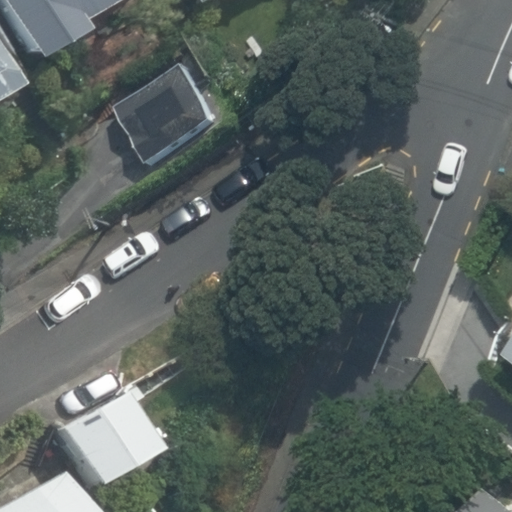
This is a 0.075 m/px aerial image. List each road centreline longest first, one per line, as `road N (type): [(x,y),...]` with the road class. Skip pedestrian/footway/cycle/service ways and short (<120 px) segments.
road 1 (residential): [(487,59),(433,60),(197,250),(0,369)]
road 2 (residential): [(319,511),(455,124),(487,59)]
